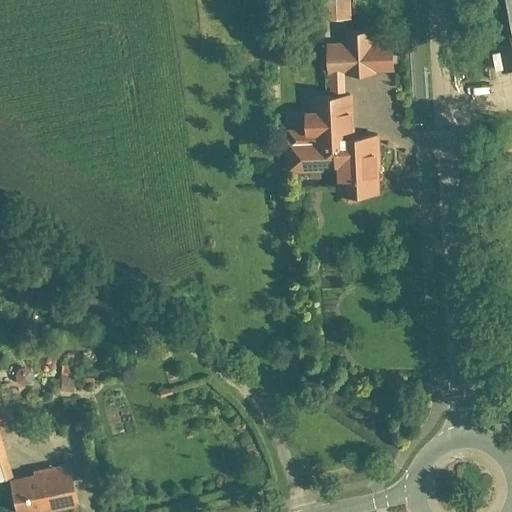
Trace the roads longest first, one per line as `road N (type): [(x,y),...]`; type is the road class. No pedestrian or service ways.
road 1 (tertiary): [(435,0),(461,442)]
road 2 (track): [(0,215),(95,274),(274,416),(299,511)]
